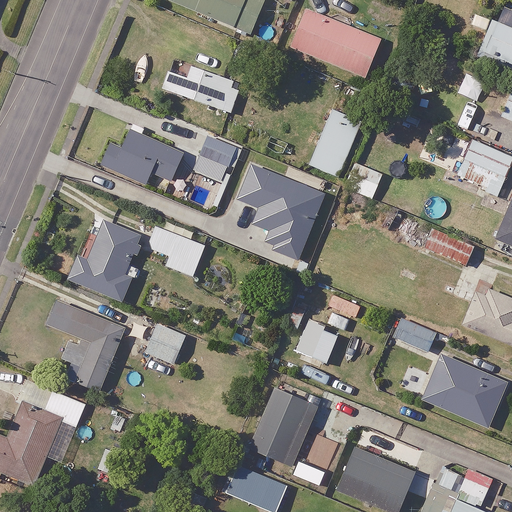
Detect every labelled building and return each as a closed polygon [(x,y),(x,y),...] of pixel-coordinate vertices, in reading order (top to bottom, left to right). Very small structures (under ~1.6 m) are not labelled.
[(263,0),(175,0),(250,32),(263,0)] [(403,9),(382,0),(380,0),(375,12),(398,22),(403,9)] [(380,37),(305,6),(289,44),(365,75),(380,37)] [(511,9),(504,6),(499,21),(475,13),(471,24),(488,29),(480,51),(511,62),(511,9)] [(242,80),(191,63),(187,75),(169,68),(162,87),(231,111),(242,80)] [(511,87),(501,114),(511,118),(511,87)] [(363,114),(332,102),(308,162),(339,174),(363,114)] [(249,125),(229,118),(224,133),(244,140),(249,125)] [(184,151),(129,128),(122,143),(113,139),(102,163),(154,186),(159,174),(172,179),(184,151)] [(236,145),(208,134),(200,154),(228,165),(236,145)] [(457,173),(485,185),(482,192),(496,197),(501,184),(511,157),(511,154),(471,138),(457,173)] [(511,189),(493,236),(511,243),(511,189)] [(424,211),(401,200),(388,228),(411,239),(424,211)] [(140,233),(101,218),(86,256),(77,252),(68,276),(122,298),(131,274),(124,272),(140,233)] [(206,242),(156,223),(148,246),(169,254),(166,264),(194,274),(206,242)] [(473,244),(433,227),(424,246),(465,263),(473,244)] [(477,286),(462,326),(511,344),(511,291),(488,282),(485,289),(477,286)] [(124,325),(58,299),(48,323),(82,336),(67,375),(100,388),(124,325)] [(436,331),(401,317),(393,336),(428,350),(436,331)] [(184,334),(157,321),(145,348),(172,361),(184,334)] [(507,380),(441,351),(422,397),(488,425),(507,380)] [(317,404),(275,386),(250,445),(292,463),(317,404)] [(86,399),(57,389),(50,410),(21,400),(9,435),(0,431),(0,467),(36,480),(52,432),(72,439),(86,399)] [(396,511),(415,469),(354,443),(336,487),(395,511),(396,511)] [(489,486),(463,475),(455,494),(450,492),(441,511),(489,511),(491,508),(482,504),(489,486)]
